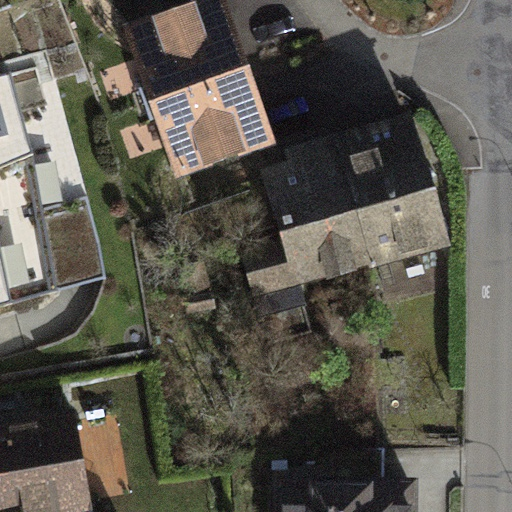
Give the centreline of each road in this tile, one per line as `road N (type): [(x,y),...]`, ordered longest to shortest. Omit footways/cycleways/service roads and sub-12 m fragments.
road 1 (tertiary): [(500,70),(491,511)]
road 2 (residential): [(500,70),(385,52),(353,36),(319,0)]
